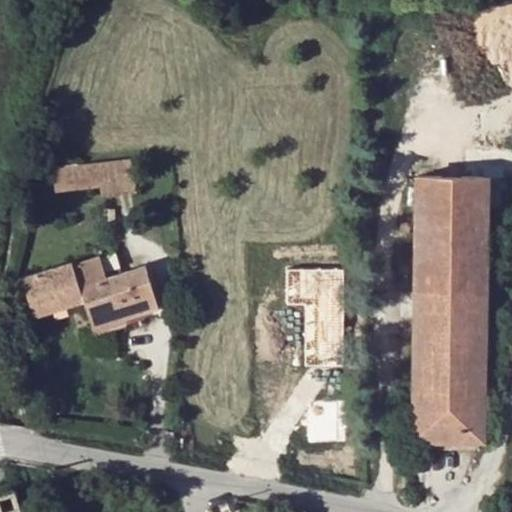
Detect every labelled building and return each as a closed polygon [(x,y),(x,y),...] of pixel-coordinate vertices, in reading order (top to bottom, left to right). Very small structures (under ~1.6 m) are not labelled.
[(129,158),(52,167),(55,191),(99,185),(101,196),(135,191),(129,158)] [(486,175),(415,175),(412,424),(422,424),(422,439),(428,439),(483,439),(486,175)] [(22,277),(31,307),(80,291),(83,300),(91,323),(121,314),(122,318),(158,307),(144,265),(105,278),(98,257),(73,265),(71,261),(22,277)] [(80,291),(31,307),(34,316),(83,300),(80,291)] [(124,325),(122,318),(121,314),(91,323),(94,335),(124,325)] [(422,424),(412,424),(412,439),(422,439),(422,424)] [(20,511),(15,490),(0,493),(0,511),(20,511)]
